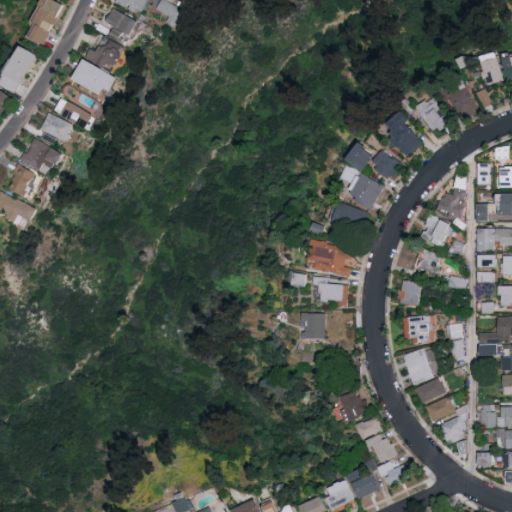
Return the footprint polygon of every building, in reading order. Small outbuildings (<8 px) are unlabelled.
[(46,46),(24,35),(40,0),(54,0),(65,5),(46,46)] [(148,0),(141,15),(116,3),(117,0),(148,0)] [(165,23),(168,13),(157,9),(161,0),(185,9),(178,28),(165,23)] [(105,23),(113,8),(138,21),(130,35),(105,23)] [(72,80),(91,44),(111,54),(103,69),(117,76),(106,97),(72,80)] [(38,56),(15,93),(0,84),(0,79),(21,46),(38,56)] [(511,78),(505,79),(503,55),(511,54),(511,78)] [(488,86),(479,63),(495,57),(504,79),(488,86)] [(478,110),(462,118),(449,92),(465,84),(478,110)] [(0,89),(12,99),(0,114),(0,89)] [(477,93),(486,89),(492,105),(484,108),(477,93)] [(87,129),(54,111),(62,97),(95,115),(87,129)] [(415,109),(427,98),(450,122),(438,133),(415,109)] [(388,138),(395,133),(387,123),(401,112),(425,142),(404,158),(388,138)] [(75,123),(69,141),(41,132),(47,114),(75,123)] [(41,170),(22,161),(33,138),(63,153),(55,169),(44,164),(41,170)] [(348,159),(360,142),(376,154),(363,170),(348,159)] [(497,158),(497,147),(510,147),(510,158),(497,158)] [(372,166),(384,150),(400,163),(389,179),(372,166)] [(478,185),(478,163),(491,163),(491,185),(478,185)] [(35,173),(23,196),(7,187),(19,164),(35,173)] [(511,166),(511,188),(500,188),(500,166),(511,166)] [(348,195),(361,172),(385,186),(372,209),(348,195)] [(441,193),(454,194),(456,175),(467,176),(463,218),(439,215),(441,193)] [(0,190),(37,209),(31,222),(19,216),(17,220),(0,211),(0,190)] [(476,220),(476,203),(496,203),(496,194),(511,193),(511,215),(489,215),(489,220),(476,220)] [(363,233),(330,225),(336,202),(369,211),(363,233)] [(442,247),(420,236),(431,214),(453,225),(442,247)] [(511,228),(511,249),(477,249),(477,228),(511,228)] [(306,267),(313,239),(355,250),(348,277),(306,267)] [(450,251),(461,253),(463,246),(452,244),(450,251)] [(442,257),(435,274),(412,264),(419,247),(442,257)] [(495,267),(477,267),(477,255),(495,255),(495,267)] [(511,255),(511,275),(502,275),(502,255),(511,255)] [(495,271),(484,271),(484,280),(495,279),(495,271)] [(304,286),(292,284),(293,273),(306,275),(304,286)] [(320,302),(321,286),(314,286),(314,278),(349,278),(348,303),(320,302)] [(466,288),(450,287),(450,278),(466,278),(466,288)] [(402,304),(402,281),(420,281),(420,304),(402,304)] [(511,307),(499,307),(499,286),(511,286),(511,307)] [(495,312),(495,301),(485,301),(485,312),(495,312)] [(326,313),(326,340),(300,340),(300,313),(326,313)] [(432,314),(436,339),(407,344),(403,319),(432,314)] [(511,335),(511,342),(480,342),(480,332),(497,332),(497,317),(511,317),(511,335)] [(447,338),(464,337),(464,323),(447,323),(447,338)] [(454,338),(455,358),(466,357),(465,338),(454,338)] [(501,354),(500,345),(482,345),(483,355),(501,354)] [(414,383),(405,358),(426,350),(434,375),(414,383)] [(511,370),(503,370),(503,358),(511,358),(511,370)] [(511,394),(503,394),(503,375),(511,375),(511,394)] [(417,389),(439,378),(446,392),(423,403),(417,389)] [(367,414),(351,421),(340,398),(356,390),(367,414)] [(455,413),(431,421),(426,406),(450,397),(455,413)] [(496,404),(483,404),(482,427),(496,427),(496,404)] [(500,407),(511,407),(511,426),(500,426),(500,407)] [(470,433),(450,443),(441,425),(461,415),(470,433)] [(383,431),(363,439),(357,426),(378,417),(383,431)] [(503,430),(511,430),(511,448),(503,448),(503,430)] [(387,433),(397,455),(378,463),(368,441),(387,433)] [(469,453),(459,454),(458,442),(468,441),(469,453)] [(511,467),(503,467),(503,452),(511,452),(511,467)] [(492,453),(492,466),(478,466),(478,453),(492,453)] [(389,486),(383,474),(404,465),(409,477),(389,486)] [(348,475),(359,469),(364,478),(373,473),(380,488),(360,499),(348,475)] [(354,501),(331,510),(323,489),(346,480),(354,501)] [(190,509),(183,511),(178,511),(172,497),(183,493),(190,509)] [(327,511),(300,511),(298,507),(320,496),(327,511)] [(264,511),(262,507),(274,500),(280,511),(291,507),(293,511),(264,511)] [(232,511),(231,509),(251,501),(255,511),(232,511)]
